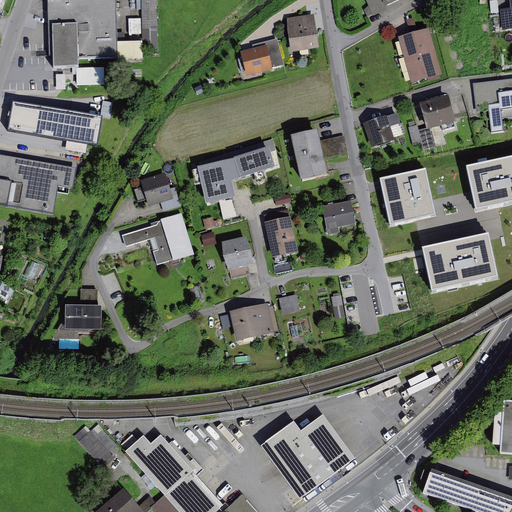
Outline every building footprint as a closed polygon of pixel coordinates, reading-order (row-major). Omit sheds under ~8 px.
[(145,58),(145,49),(160,49),(158,0),(142,0),(143,43),(117,44),(116,0),(49,2),(50,60),(53,60),(54,70),(78,69),(78,59),(145,58)] [(387,7),(383,0),(367,0),(374,15),(388,9),(387,7)] [(511,1),(511,2),(511,5),(511,9),(502,11),(504,29),(511,28),(511,1)] [(315,15),(289,19),(294,53),(319,49),(315,15)] [(429,32),(402,40),(413,82),(441,74),(429,32)] [(240,54),(247,78),(285,67),(277,38),(253,45),(255,50),(240,54)] [(511,80),(477,84),(480,112),(492,111),(494,133),(506,131),(504,109),(511,108),(511,80)] [(450,99),(422,106),(428,129),(432,128),(444,125),(456,122),(450,99)] [(105,118),(16,103),(11,131),(100,147),(105,118)] [(399,115),(366,125),(373,148),(396,141),(396,137),(405,135),(399,115)] [(419,126),(411,128),(415,146),(423,144),(420,131),(419,126)] [(420,131),(423,144),(425,152),(437,149),(432,128),(428,129),(420,131)] [(349,153),(346,137),(322,141),(320,132),(294,137),(303,180),(328,175),(325,158),(349,153)] [(233,184),(279,169),(272,146),(228,160),(233,184)] [(0,204),(56,214),(61,186),(75,189),(79,170),(2,157),(0,170),(0,204)] [(233,184),(228,160),(198,166),(207,205),(236,199),(233,184)] [(511,161),(468,171),(477,215),(511,207),(511,161)] [(429,171),(379,182),(389,234),(440,223),(429,171)] [(178,189),(170,192),(165,175),(141,182),(149,208),(163,204),(165,212),(183,206),(178,189)] [(225,219),(243,218),(241,201),(224,202),(225,219)] [(352,203),(324,207),(328,230),(356,225),(352,203)] [(290,211),(265,216),(274,259),(299,254),(290,211)] [(127,248),(157,239),(161,251),(154,253),(158,265),(194,254),(182,215),(152,223),(153,227),(123,236),(127,248)] [(493,235),(420,252),(432,302),(504,286),(493,235)] [(252,264),(246,240),(226,245),(231,269),(250,265),(252,264)] [(250,265),(231,269),(234,279),(252,275),(250,265)] [(0,288),(0,295),(10,300),(16,286),(4,281),(0,288)] [(342,294),(332,296),(336,320),(346,319),(342,294)] [(298,297),(282,300),(284,314),(300,311),(298,297)] [(279,330),(274,309),(269,310),(268,306),(232,314),(238,341),(274,333),(274,332),(279,330)] [(102,308),(65,307),(64,331),(102,332),(102,308)] [(511,402),(506,402),(505,413),(496,412),(494,447),(503,448),(502,455),(511,455),(511,402)] [(326,417),(303,434),(295,424),(263,447),(302,499),(357,459),(326,417)] [(99,421),(78,437),(100,467),(115,456),(112,451),(118,447),(99,421)] [(258,511),(244,495),(231,508),(227,503),(224,506),(198,477),(205,470),(196,459),(192,463),(169,437),(166,440),(162,436),(151,446),(144,437),(139,441),(128,430),(118,439),(129,450),(125,453),(165,498),(152,508),(155,511),(258,511)] [(511,511),(511,498),(434,471),(426,495),(474,511),(511,511)] [(141,511),(124,491),(99,511),(141,511)]
